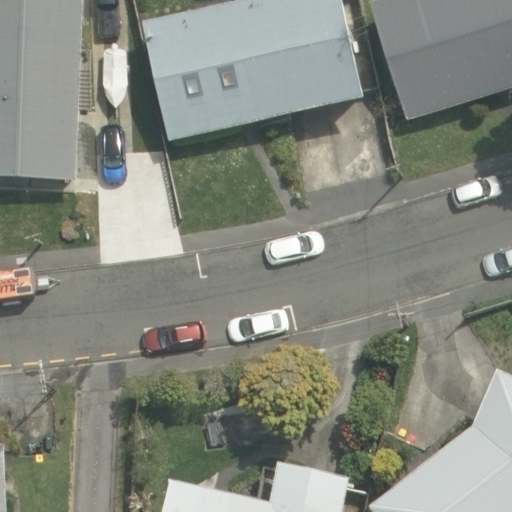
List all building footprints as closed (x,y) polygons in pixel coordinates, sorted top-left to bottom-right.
[(0,0),(0,180),(82,183),(90,0),(0,0)] [(344,0),(269,0),(146,24),(173,145),(368,103),(344,0)] [(411,124),(511,93),(511,0),(398,0),(376,7),(411,124)] [(478,428),(370,508),(373,511),(511,511),(511,374),(503,371),(478,428)] [(0,511),(11,511),(12,445),(0,445),(0,511)] [(273,502),(175,480),(168,511),(348,511),(356,478),(284,462),(273,502)]
